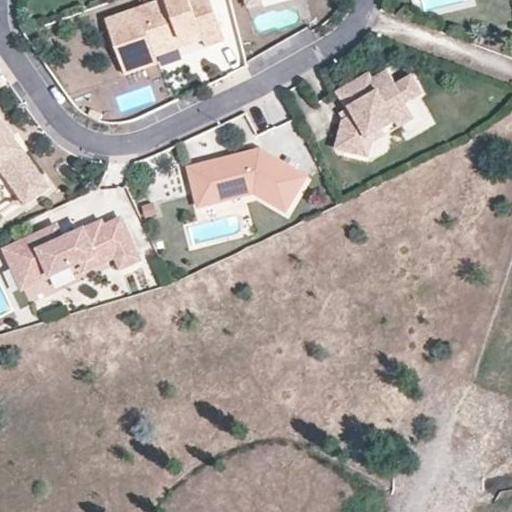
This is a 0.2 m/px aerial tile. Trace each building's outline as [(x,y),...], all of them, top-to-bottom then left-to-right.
[(157,56),(154,49),(201,32),(204,39),(207,46),(226,40),(211,0),(163,0),(107,20),(127,75),(159,63),(157,56)] [(201,32),(154,49),(157,56),(204,39),(201,32)] [(370,73),(338,91),(348,108),(348,109),(352,108),(355,114),(346,119),(344,120),(337,148),(363,155),(368,138),(398,120),(392,110),(423,92),(412,75),(397,84),(388,70),(373,78),(370,73)] [(416,117),(407,102),(392,110),(398,120),(368,138),(363,155),(370,157),(373,142),(416,117)] [(346,119),(355,114),(352,108),(348,109),(348,108),(342,112),(346,119)] [(0,167),(6,168),(26,192),(40,180),(41,167),(0,117),(0,167)] [(263,151),(192,171),(199,195),(222,189),(227,203),(258,194),(290,213),(310,179),(278,160),(275,164),(265,159),(263,151)] [(222,189),(199,195),(202,210),(227,203),(222,189)] [(140,258),(121,217),(104,225),(102,221),(63,239),(56,225),(6,249),(13,266),(31,258),(41,280),(75,264),(71,255),(78,251),(86,269),(117,255),(122,266),(140,258)] [(31,258),(13,266),(23,288),(41,280),(31,258)]
